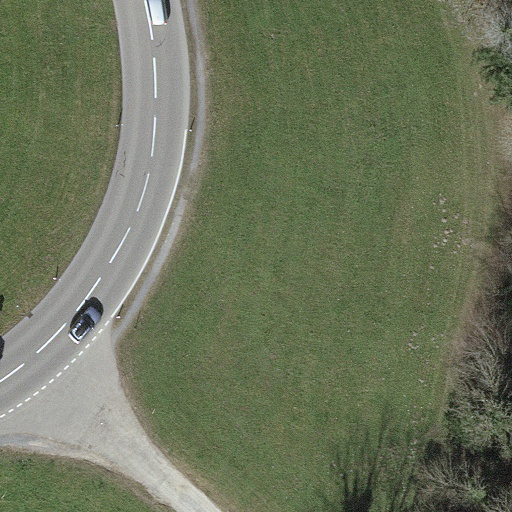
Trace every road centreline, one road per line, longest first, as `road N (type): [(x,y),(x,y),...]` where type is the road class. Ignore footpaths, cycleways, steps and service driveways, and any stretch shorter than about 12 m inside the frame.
road 1 (tertiary): [(0,382),(71,319),(141,202),(156,94),(145,0)]
road 2 (track): [(34,356),(189,511)]
